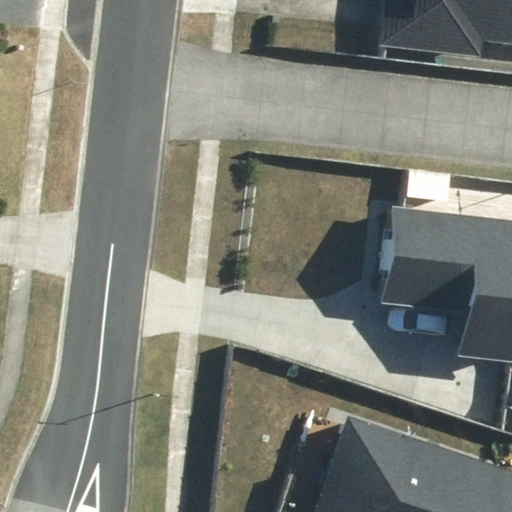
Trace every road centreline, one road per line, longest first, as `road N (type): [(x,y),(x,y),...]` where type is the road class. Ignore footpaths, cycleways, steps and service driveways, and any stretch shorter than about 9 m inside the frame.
road 1 (residential): [(63,511),(87,428),(137,77)]
road 2 (residential): [(511,120),(137,77)]
